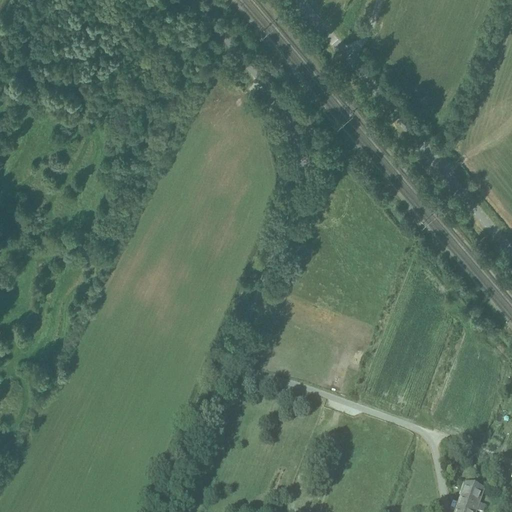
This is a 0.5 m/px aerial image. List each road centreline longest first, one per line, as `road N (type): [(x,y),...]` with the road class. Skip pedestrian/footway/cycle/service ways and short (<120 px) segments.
road 1 (unclassified): [(163,511),(300,183),(292,120),(192,0)]
road 2 (unclassified): [(511,258),(346,56)]
